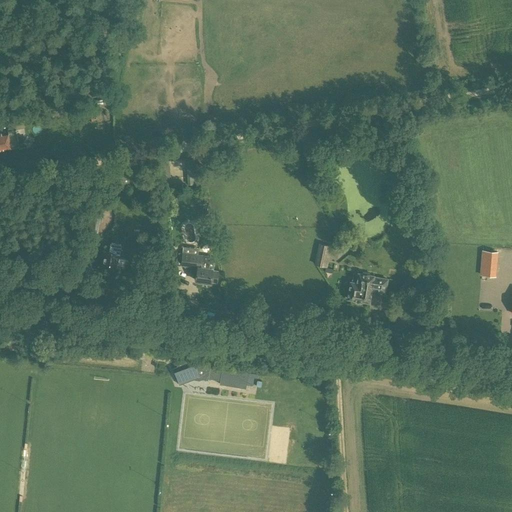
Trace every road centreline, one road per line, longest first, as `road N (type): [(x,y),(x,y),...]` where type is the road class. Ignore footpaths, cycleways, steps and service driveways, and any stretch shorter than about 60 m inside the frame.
road 1 (track): [(0,179),(511,86)]
road 2 (tertiary): [(511,367),(0,279)]
